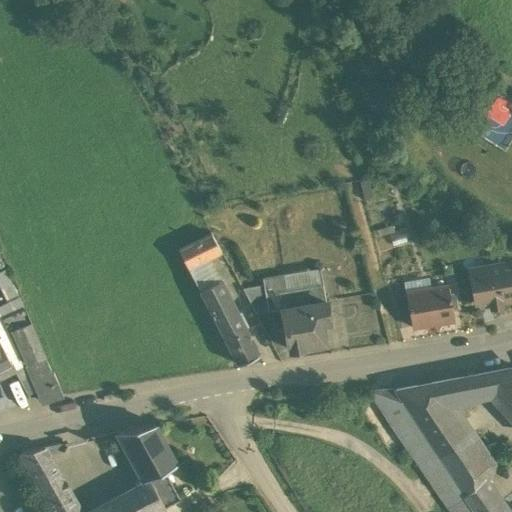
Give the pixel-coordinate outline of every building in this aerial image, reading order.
[(177,247),(186,264),(206,255),(218,249),(209,232),(177,247)] [(186,264),(199,289),(219,279),(206,255),(186,264)] [(478,305),(478,310),(511,303),(511,278),(509,261),(467,269),(473,306),(478,305)] [(321,268),(285,274),(287,289),(324,284),(321,268)] [(324,284),(287,289),(285,274),(265,276),(267,286),(270,312),(284,310),(291,350),(308,348),(308,345),(325,343),(323,324),(329,323),(324,284)] [(199,289),(216,323),(237,313),(219,279),(199,289)] [(402,279),(389,282),(395,303),(406,301),(404,293),(403,285),(402,279)] [(0,285),(0,290),(6,305),(19,299),(11,280),(0,285)] [(267,286),(242,289),(255,314),(270,312),(267,286)] [(446,286),(404,293),(406,301),(411,329),(454,322),(446,286)] [(0,307),(0,316),(8,333),(30,323),(19,299),(6,305),(0,307)] [(237,313),(216,323),(224,338),(245,327),(237,313)] [(8,333),(24,367),(45,358),(30,323),(8,333)] [(245,327),(224,338),(236,363),(260,352),(247,326),(245,327)] [(15,372),(0,344),(0,380),(0,381),(15,373),(15,372)] [(45,358),(24,367),(35,389),(43,406),(53,402),(53,403),(56,402),(56,401),(62,398),(45,358)] [(15,372),(15,373),(26,393),(35,389),(24,367),(15,372)] [(371,396),(450,511),(454,511),(493,482),(498,463),(461,408),(490,399),(511,423),(511,369),(469,378),(420,387),(371,396)] [(154,425),(117,433),(144,486),(150,483),(165,474),(165,473),(176,465),(154,425)] [(84,511),(47,449),(20,454),(52,511),(84,511)] [(165,474),(150,483),(164,511),(180,501),(165,473),(165,474)] [(511,511),(511,509),(493,482),(454,511),(511,511)] [(161,511),(164,511),(150,483),(144,486),(94,511),(161,511)]
